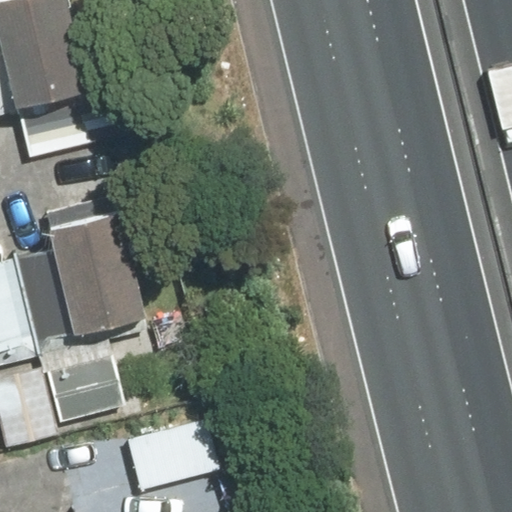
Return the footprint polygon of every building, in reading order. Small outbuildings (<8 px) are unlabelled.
[(0,0),(0,120),(121,92),(99,0),(0,0)] [(143,198),(69,216),(95,327),(169,310),(143,198)] [(125,333),(49,352),(51,362),(65,418),(142,400),(125,333)] [(51,362),(1,374),(18,444),(68,432),(65,418),(51,362)] [(135,435),(150,485),(233,460),(218,411),(135,435)]
